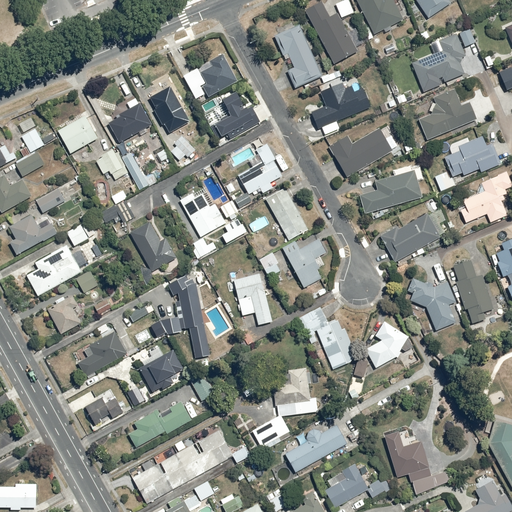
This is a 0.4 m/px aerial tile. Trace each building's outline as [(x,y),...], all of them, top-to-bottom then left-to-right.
[(344,0),(337,3),(343,17),(354,12),(349,0),(344,0)] [(359,0),(376,34),(384,30),(385,33),(395,29),(393,26),(403,21),(392,0),(359,0)] [(418,0),(429,16),(438,10),(452,0),(418,0)] [(307,11),(335,62),(358,50),(337,12),(331,15),(324,2),(307,11)] [(312,33),(305,36),(301,26),(298,28),(294,20),(278,26),(281,34),(276,36),(287,58),(291,56),(295,67),(289,69),(297,86),(323,76),(311,48),(317,45),(312,33)] [(466,45),(476,41),(471,28),(460,32),(466,45)] [(443,83),(447,81),(449,86),(464,80),(461,74),(464,72),(458,57),(467,53),(457,34),(440,40),(444,52),(414,62),(422,84),(413,87),(416,96),(445,87),(443,83)] [(196,99),(205,95),(206,94),(208,97),(239,81),(225,54),(216,58),(198,68),(183,75),(196,99)] [(491,54),(485,56),(489,67),(494,65),(491,54)] [(511,66),(500,70),(507,90),(511,88),(511,66)] [(321,78),(324,86),(320,87),(327,104),(312,110),(319,128),(371,107),(357,73),(344,78),(340,70),(321,78)] [(189,128),(185,120),(190,118),(171,85),(151,95),(158,108),(155,109),(164,125),(166,123),(169,129),(178,124),(182,132),(189,128)] [(456,89),(431,98),(433,102),(430,114),(420,117),(427,138),(473,122),(471,118),(476,116),(472,103),(462,107),(456,89)] [(237,91),(221,101),(230,117),(214,124),(222,137),(259,116),(253,104),(246,107),(237,91)] [(153,124),(141,104),(109,122),(121,142),(153,124)] [(72,153),(79,150),(84,159),(91,155),(86,146),(99,139),(86,114),(59,129),(72,153)] [(47,162),(39,148),(46,144),(36,127),(23,135),(28,145),(21,150),(25,156),(15,162),(24,176),(47,162)] [(330,143),(348,174),(392,149),(381,129),(353,145),(347,133),(330,143)] [(172,151),(181,160),(194,146),(183,136),(177,143),(178,145),(172,151)] [(484,138),(471,143),(469,136),(450,144),(454,155),(448,157),(452,169),(448,170),(436,175),(443,191),(457,185),(454,176),(459,175),(465,172),(466,174),(482,167),(483,170),(499,164),(492,144),(487,146),(484,138)] [(271,183),(283,176),(275,162),(277,161),(267,142),(257,148),(265,163),(241,176),(254,200),(258,197),(255,193),(262,189),(264,194),(274,188),(271,183)] [(0,165),(18,157),(14,149),(10,152),(6,144),(0,147),(0,165)] [(166,149),(157,153),(161,161),(170,157),(166,149)] [(97,161),(104,173),(110,170),(117,180),(129,172),(114,150),(97,161)] [(153,171),(146,175),(131,151),(121,156),(136,183),(131,186),(135,194),(149,186),(159,181),(153,171)] [(363,195),(367,211),(423,197),(416,171),(379,181),(381,190),(363,195)] [(489,213),(492,221),(509,214),(503,200),(511,196),(511,181),(508,171),(482,182),(486,192),(464,199),(467,207),(462,208),(467,221),(489,213)] [(0,179),(0,207),(2,212),(32,197),(23,180),(12,185),(7,176),(0,179)] [(308,229),(284,187),(265,198),(289,240),(308,229)] [(129,197),(124,188),(112,195),(117,204),(129,197)] [(37,201),(43,211),(64,200),(58,189),(37,201)] [(227,224),(224,220),(240,212),(233,200),(218,208),(207,189),(196,195),(194,192),(181,199),(202,236),(227,224)] [(252,202),(248,193),(235,198),(239,208),(252,202)] [(105,223),(120,217),(124,225),(135,220),(127,200),(115,205),(100,212),(105,223)] [(18,253),(57,232),(52,223),(42,228),(34,214),(11,226),(18,237),(11,241),(18,253)] [(426,252),(423,245),(438,237),(426,214),(399,229),(398,226),(382,235),(395,260),(411,252),(414,259),(426,252)] [(152,221),(132,231),(152,269),(171,259),(152,221)] [(68,231),(76,245),(96,233),(90,223),(84,227),(82,223),(68,231)] [(208,245),(204,238),(190,245),(197,259),(217,248),(214,242),(208,245)] [(284,247),(303,286),(322,278),(317,268),(324,264),(320,256),(327,253),(320,238),(300,248),(297,241),(284,247)] [(511,238),(503,242),(506,250),(499,253),(501,260),(498,261),(503,276),(511,272),(511,284),(508,286),(511,295),(511,238)] [(29,275),(40,294),(80,271),(66,246),(38,263),(41,268),(29,275)] [(260,259),(270,276),(288,266),(280,252),(276,255),(274,251),(260,259)] [(456,265),(457,267),(450,269),(454,282),(457,281),(466,308),(469,307),(474,322),(487,318),(484,312),(494,309),(484,275),(478,277),(473,261),(456,265)] [(97,286),(89,271),(76,278),(84,293),(97,286)] [(259,325),(273,321),(263,272),(236,278),(244,316),(257,313),(259,325)] [(180,291),(182,301),(177,301),(179,316),(168,317),(170,333),(182,332),(181,329),(190,327),(196,358),(210,356),(195,281),(187,282),(185,278),(170,284),(174,294),(180,291)] [(428,305),(437,329),(456,321),(449,304),(457,301),(448,282),(437,287),(416,278),(409,290),(414,292),(412,299),(428,305)] [(82,322),(78,316),(84,312),(73,292),(56,301),(57,303),(48,308),(52,313),(63,333),(82,322)] [(93,305),(97,313),(113,304),(108,296),(93,305)] [(360,357),(342,316),(337,318),(335,316),(329,318),(324,305),(298,316),(317,361),(328,356),(333,369),(360,357)] [(368,349),(376,366),(401,353),(400,348),(408,336),(386,322),(377,335),(384,342),(368,349)] [(129,353),(116,331),(87,349),(91,357),(79,364),(86,377),(129,353)] [(143,369),(154,391),(180,377),(169,356),(143,369)] [(369,361),(360,359),(359,362),(354,361),(352,367),(356,367),(354,374),(365,376),(369,361)] [(292,366),(293,382),(276,382),(277,405),(279,405),(279,414),(321,413),(320,395),(311,395),(310,365),(292,366)] [(206,379),(195,385),(203,402),(214,397),(206,379)] [(135,404),(144,400),(138,388),(130,392),(135,404)] [(107,404),(102,397),(86,407),(97,425),(102,422),(100,419),(105,415),(108,421),(124,411),(116,398),(107,404)] [(192,419),(182,402),(160,416),(155,409),(125,427),(138,447),(166,430),(168,433),(192,419)] [(258,427),(254,429),(262,448),(292,435),(284,415),(273,420),(269,409),(253,416),(258,427)] [(480,442),(503,482),(511,477),(511,446),(508,440),(511,428),(511,426),(487,417),(480,442)] [(297,472),(347,441),(336,423),(323,432),(319,426),(306,434),(310,440),(286,454),(297,472)] [(155,456),(159,463),(132,477),(147,502),(234,455),(236,461),(251,453),(245,441),(232,448),(221,429),(172,455),(169,449),(155,456)] [(390,444),(398,476),(431,468),(423,443),(404,448),(401,440),(390,444)] [(374,500),(388,493),(394,490),(388,478),(380,483),(378,479),(368,485),(356,462),(344,468),(349,478),(327,490),(336,506),(368,488),(374,500)] [(478,483),(480,488),(478,489),(485,502),(465,511),(505,511),(511,508),(511,507),(494,475),(478,483)] [(198,492),(196,493),(190,496),(188,492),(170,500),(173,506),(168,508),(170,511),(201,511),(200,508),(202,506),(208,504),(205,498),(217,492),(210,478),(195,486),(198,492)] [(0,508),(37,509),(37,484),(15,485),(16,488),(0,487),(0,508)] [(267,496),(275,511),(277,511),(289,506),(281,489),(267,496)] [(294,500),(299,509),(292,511),(326,511),(314,490),(304,496),(294,500)] [(238,492),(222,499),(227,511),(232,511),(244,507),(238,492)] [(269,511),(265,511),(260,502),(240,511),(271,511),(269,511)]
